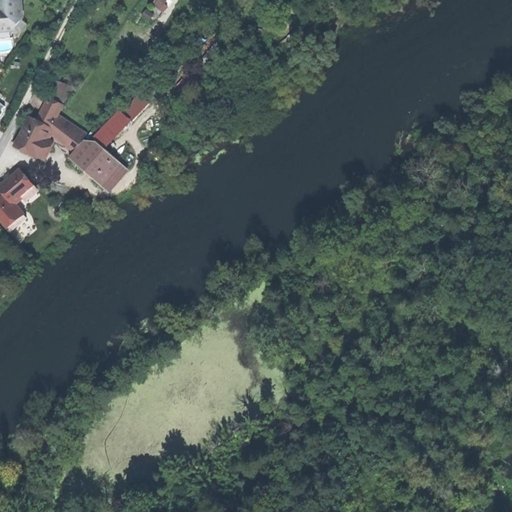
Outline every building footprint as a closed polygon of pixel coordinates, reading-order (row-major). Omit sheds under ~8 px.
[(21,0),(4,0),(5,9),(0,8),(0,31),(13,31),(23,19),(21,0)] [(160,9),(166,0),(155,0),(153,4),(160,9)] [(149,20),(153,14),(146,9),(142,15),(149,20)] [(55,87),(50,101),(62,107),(67,93),(55,87)] [(135,121),(152,103),(141,91),(123,109),(135,121)] [(0,120),(10,107),(0,100),(0,120)] [(87,134),(58,114),(62,107),(50,101),(49,100),(37,123),(31,120),(24,132),(17,146),(37,156),(38,156),(46,140),(51,130),(60,135),(61,137),(77,150),(83,142),(82,141),(87,134)] [(54,144),(46,140),(38,156),(46,160),(54,144)] [(84,141),(83,142),(77,150),(69,158),(102,187),(122,164),(97,142),(84,141)] [(27,171),(33,175),(38,168),(32,164),(27,171)] [(35,186),(20,168),(0,184),(0,187),(5,193),(0,197),(0,219),(6,227),(23,212),(15,202),(35,186)]
